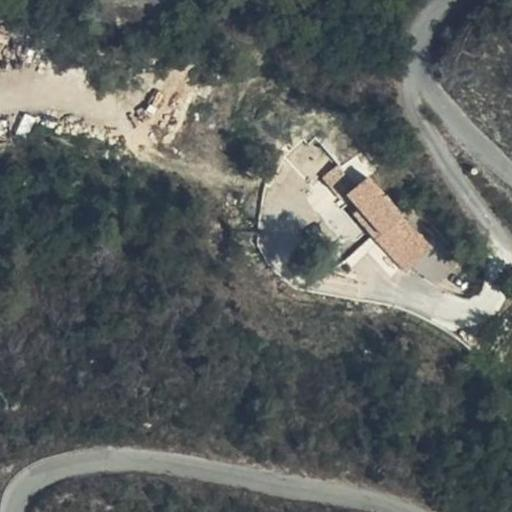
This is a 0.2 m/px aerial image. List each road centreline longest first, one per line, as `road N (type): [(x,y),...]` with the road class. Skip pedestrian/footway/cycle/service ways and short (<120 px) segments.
road 1 (unclassified): [(386,511),(147,460),(80,464),(29,483),(11,511)]
road 2 (unclassified): [(462,0),(429,61),(438,101),(511,172)]
